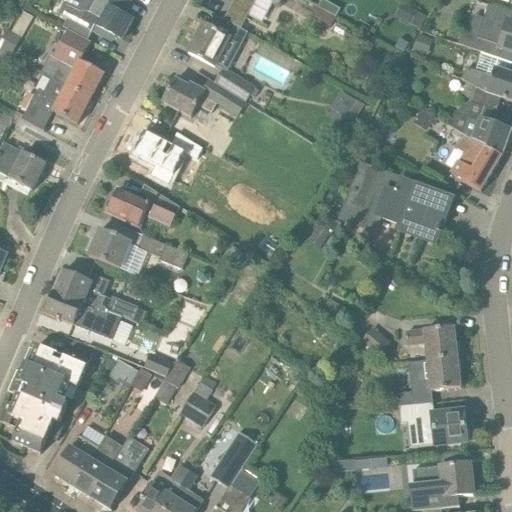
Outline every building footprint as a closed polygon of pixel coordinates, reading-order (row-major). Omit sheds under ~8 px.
[(131,0),(79,0),(68,20),(93,32),(107,39),(109,34),(122,42),(134,20),(124,15),(131,0)] [(237,0),(226,22),(230,25),(243,32),(258,0),(264,0),(268,2),(279,7),(282,0),(237,0)] [(511,13),(488,6),(484,19),(472,15),(466,34),(462,33),(458,46),(479,53),(499,61),(503,52),(511,54),(511,13)] [(332,28),(337,19),(316,8),(311,16),(332,28)] [(68,20),(64,28),(66,30),(87,41),(93,32),(68,20)] [(225,36),(216,31),(205,26),(191,55),(217,68),(231,42),(238,46),(245,33),(243,32),(230,25),(225,36)] [(94,98),(97,92),(96,91),(104,76),(80,63),(91,43),(87,41),(66,30),(51,58),(63,65),(54,81),(91,101),(93,97),(94,98)] [(0,50),(10,56),(20,38),(9,32),(0,47),(0,50)] [(0,64),(4,67),(9,57),(0,52),(0,64)] [(511,76),(508,75),(511,66),(511,65),(499,61),(479,53),(473,72),(466,70),(462,81),(469,85),(487,95),(500,100),(511,103),(511,76)] [(246,105),(256,89),(224,70),(214,84),(246,105)] [(91,101),(54,81),(52,80),(44,95),(38,91),(22,121),(43,132),(54,112),(77,126),(86,110),(87,111),(90,105),(89,105),(91,101)] [(189,88),(175,81),(163,105),(192,120),(199,109),(199,108),(212,114),(217,106),(238,119),(239,118),(241,118),(248,107),(210,82),(204,92),(191,85),(189,88)] [(496,113),(500,100),(487,95),(469,85),(460,101),(470,105),(454,114),(448,126),(501,159),(511,132),(491,125),(495,113),(496,113)] [(355,121),(364,105),(356,100),(347,116),(355,121)] [(480,194),(501,159),(448,126),(442,138),(463,150),(461,152),(464,153),(457,163),(450,175),(480,194)] [(130,132),(118,155),(144,166),(139,171),(156,179),(166,149),(180,153),(187,136),(162,129),(156,143),(130,132)] [(46,166),(4,145),(0,153),(0,176),(32,192),(46,166)] [(396,192),(381,186),(385,173),(360,163),(338,222),(376,236),(381,221),(397,227),(396,232),(433,245),(437,233),(439,234),(441,229),(439,228),(449,199),(400,180),(396,192)] [(170,231),(180,209),(161,197),(145,187),(139,201),(116,191),(112,200),(108,201),(105,204),(105,208),(107,211),(106,213),(142,230),(142,228),(141,228),(144,223),(148,224),(149,221),(170,231)] [(320,249),(329,235),(317,227),(308,241),(320,249)] [(122,271),(133,244),(102,230),(90,258),(122,271)] [(181,253),(167,247),(144,238),(138,251),(161,261),(175,266),(181,253)] [(132,324),(133,322),(123,318),(128,307),(100,298),(104,289),(93,285),(93,284),(64,272),(55,295),(114,318),(132,324)] [(78,320),(108,332),(114,318),(55,295),(53,300),(45,316),(75,328),(78,320)] [(456,346),(454,329),(406,334),(408,349),(424,347),(426,363),(457,360),(457,356),(459,356),(458,346),(456,346)] [(381,358),(392,344),(372,330),(361,343),(381,358)] [(112,356),(117,343),(96,334),(91,348),(112,356)] [(20,447),(60,366),(56,364),(59,358),(37,348),(28,367),(25,366),(13,395),(18,397),(14,407),(8,404),(0,422),(0,424),(18,432),(12,443),(20,447)] [(88,372),(92,367),(70,357),(64,368),(60,366),(20,447),(40,457),(48,440),(57,444),(65,428),(60,426),(68,406),(65,405),(70,393),(76,395),(79,391),(88,372)] [(458,363),(457,360),(426,363),(427,381),(420,381),(421,393),(398,396),(400,409),(434,406),(432,393),(461,390),(459,373),(461,373),(460,363),(458,363)] [(130,387),(138,372),(117,361),(109,376),(130,387)] [(176,395),(191,370),(177,362),(154,400),(166,407),(174,394),(176,395)] [(203,430),(217,408),(206,401),(211,394),(199,386),(180,416),(203,430)] [(467,444),(466,441),(463,414),(435,417),(434,406),(400,409),(401,426),(405,426),(408,450),(467,444)] [(247,436),(216,480),(228,488),(258,445),(247,436)] [(74,489),(89,466),(99,449),(80,438),(54,477),(74,489)] [(91,499),(122,448),(106,438),(99,449),(89,466),(74,489),(91,499)] [(149,451),(129,439),(123,449),(122,448),(91,499),(111,511),(135,473),(136,474),(149,451)] [(165,511),(188,478),(191,473),(180,466),(171,481),(159,475),(143,502),(145,504),(139,511),(165,511)] [(348,480),(353,473),(353,466),(339,467),(340,481),(348,480)] [(407,511),(437,511),(458,510),(456,499),(473,497),(469,466),(438,469),(440,484),(406,486),(407,511)] [(196,482),(188,478),(165,511),(200,511),(206,503),(190,491),(196,482)] [(243,511),(251,501),(231,487),(214,511),(243,511)]
